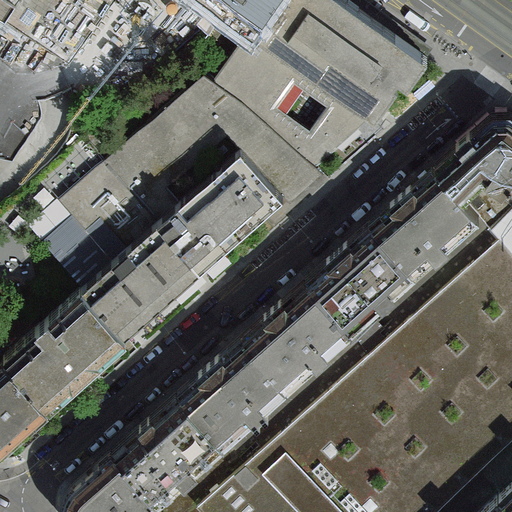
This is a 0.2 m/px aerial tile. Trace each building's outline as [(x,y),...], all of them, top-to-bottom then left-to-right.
[(0,0),(0,22),(71,65),(115,0),(174,0),(239,43),(253,24),(270,0),(0,0)] [(352,0),(270,0),(253,24),(340,87),(373,112),(376,114),(399,83),(395,80),(398,76),(408,82),(428,55),(352,0)] [(329,103),(340,87),(253,24),(239,43),(214,79),(246,101),(270,123),(298,147),(311,129),(276,104),(295,78),(329,103)] [(104,158),(59,198),(84,228),(56,251),(82,285),(125,333),(200,268),(283,194),(297,182),(256,135),(270,123),(246,101),(214,79),(204,72),(104,158)] [(373,112),(340,87),(329,103),(311,129),(298,147),(316,164),(366,121),(373,112)] [(511,115),(510,114),(495,115),(437,166),(461,193),(484,174),(504,187),(508,182),(511,185),(511,115)] [(256,135),(297,182),(316,164),(298,147),(270,123),(256,135)] [(416,271),(480,214),(461,193),(437,166),(373,223),(416,271)] [(484,174),(461,193),(480,214),(492,228),(511,208),(511,185),(508,182),(504,187),(484,174)] [(511,208),(492,228),(500,237),(511,250),(511,208)] [(416,271),(373,223),(319,270),(308,279),(352,327),(362,319),(416,271)] [(433,511),(511,437),(511,250),(500,237),(236,471),(274,511),(433,511)] [(352,327),(308,279),(245,336),(288,385),(352,327)] [(4,355),(7,358),(47,404),(125,333),(82,285),(4,355)] [(288,385),(245,336),(181,392),(224,441),(288,385)] [(0,445),(2,444),(47,404),(7,358),(0,364),(0,445)] [(224,441),(181,392),(115,450),(157,496),(159,498),(224,441)] [(115,450),(77,485),(71,495),(70,511),(154,511),(151,508),(145,509),(144,505),(148,504),(157,496),(115,450)] [(274,511),(236,471),(198,505),(204,511),(274,511)] [(511,480),(510,482),(499,492),(511,506),(511,480)] [(511,511),(511,506),(499,492),(478,511),(511,511)]
